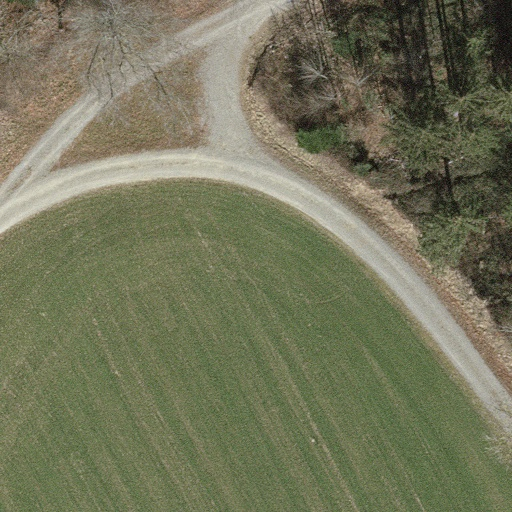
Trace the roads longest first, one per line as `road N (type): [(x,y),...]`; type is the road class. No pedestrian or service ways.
road 1 (track): [(0,233),(10,222),(132,175),(247,162),(382,261),(511,415)]
road 2 (track): [(274,0),(230,16),(102,108),(10,222)]
road 3 (track): [(247,162),(230,16)]
